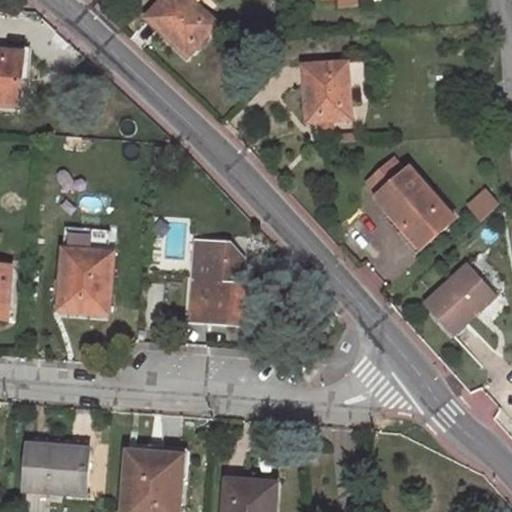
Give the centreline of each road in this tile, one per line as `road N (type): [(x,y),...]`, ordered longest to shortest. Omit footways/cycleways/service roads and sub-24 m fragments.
road 1 (unclassified): [(53,0),(208,145),(408,363)]
road 2 (residential): [(0,379),(336,401),(374,392),(408,363)]
road 3 (unclassified): [(408,363),(445,416),(511,475)]
